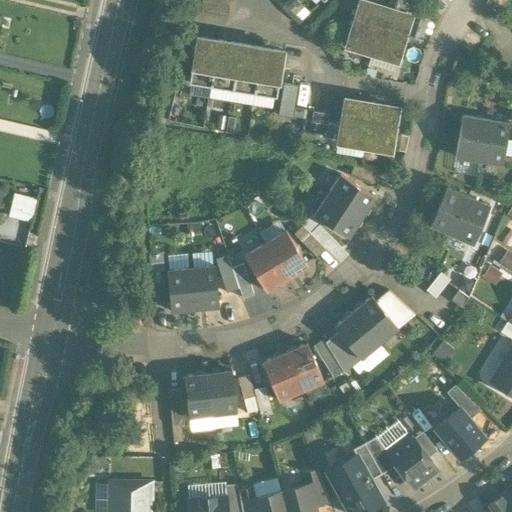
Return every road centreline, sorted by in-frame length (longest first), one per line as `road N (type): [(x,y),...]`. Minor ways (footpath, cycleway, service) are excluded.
road 1 (residential): [(47,332),(179,347),(265,330),(302,310),(359,269),(381,242),(412,180),(429,97)]
road 2 (secondary): [(47,332),(119,0)]
road 3 (residential): [(429,97),(335,82),(309,44),(256,16)]
road 4 (secondary): [(12,511),(47,332)]
